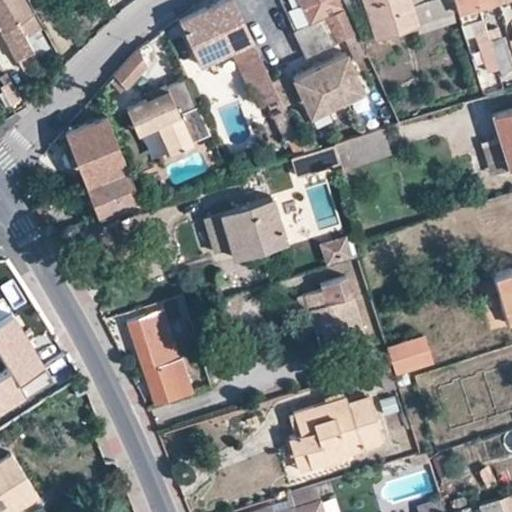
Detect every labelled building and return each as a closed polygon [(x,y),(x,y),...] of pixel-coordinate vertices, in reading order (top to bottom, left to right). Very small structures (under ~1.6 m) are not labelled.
[(37,24),(23,0),(0,0),(0,32),(13,56),(29,46),(21,32),(37,24)] [(250,37),(232,0),(214,0),(178,17),(197,61),(228,47),(250,37)] [(298,0),(309,22),(340,7),(337,0),(298,0)] [(340,0),(344,6),(359,39),(417,20),(411,3),(410,0),(340,0)] [(419,0),(411,3),(417,20),(455,8),(452,0),(419,0)] [(452,0),(455,8),(461,29),(470,26),(482,22),(476,2),(475,0),(452,0)] [(293,29),(304,54),(341,36),(352,58),(362,53),(340,7),(309,22),(293,29)] [(482,22),(470,26),(478,52),(490,48),(487,38),(482,22)] [(490,48),(499,73),(509,65),(499,34),(487,38),(490,48)] [(228,47),(254,104),(266,99),(259,82),(269,78),(269,77),(250,37),(228,47)] [(113,73),(123,85),(144,62),(137,45),(113,73)] [(361,87),(343,48),(289,74),(307,113),(361,87)] [(276,94),(280,102),(295,95),(284,71),(269,77),(269,78),(276,94)] [(259,82),(266,99),(276,94),(269,78),(259,82)] [(208,131),(185,79),(166,87),(144,97),(124,106),(135,129),(156,119),(171,152),(192,142),(190,139),(208,131)] [(144,97),(166,87),(163,80),(141,89),(144,97)] [(266,99),(271,111),(282,106),(280,102),(276,94),(266,99)] [(508,167),(492,112),(486,94),(481,95),(466,100),(488,172),(508,167)] [(511,105),(492,112),(508,167),(511,165),(511,105)] [(105,113),(64,128),(69,143),(63,145),(60,152),(63,160),(70,163),(76,161),(84,181),(126,166),(105,113)] [(377,125),(327,141),(336,168),(386,150),(377,125)] [(333,160),(327,141),(319,143),(284,155),(290,174),(333,160)] [(84,181),(96,213),(139,200),(126,166),(84,181)] [(32,200),(37,210),(51,205),(49,195),(32,200)] [(203,214),(213,249),(228,245),(231,255),(280,240),(267,196),(203,214)] [(316,243),(322,265),(349,256),(342,235),(316,243)] [(511,265),(492,272),(508,319),(511,318),(511,265)] [(329,284),(301,292),(305,306),(312,304),(319,325),(326,347),(364,336),(349,293),(334,298),(329,284)] [(0,360),(49,329),(25,289),(0,304),(0,360)] [(312,326),(319,325),(312,304),(305,306),(312,326)] [(127,319),(142,367),(175,356),(160,309),(127,319)] [(387,360),(391,372),(431,359),(421,331),(382,344),(387,360)] [(142,367),(149,392),(182,381),(175,356),(142,367)] [(374,364),(381,388),(394,384),(391,372),(387,360),(374,364)] [(182,381),(149,392),(152,401),(190,388),(187,380),(182,381)] [(379,437),(366,394),(344,400),(343,395),(291,412),(297,432),(288,436),(293,451),(302,449),(308,466),(345,455),(342,449),(379,437)] [(377,400),(384,423),(395,419),(389,396),(377,400)] [(9,449),(0,454),(0,511),(6,511),(37,493),(9,449)] [(308,466),(302,449),(293,451),(298,470),(308,466)] [(431,456),(439,476),(450,472),(442,451),(431,456)] [(244,511),(322,511),(313,483),(299,488),(302,501),(284,506),(282,500),(244,511)] [(499,511),(511,511),(511,489),(494,495),(499,511)] [(22,511),(41,501),(37,493),(6,511),(22,511)] [(448,500),(451,509),(458,507),(465,505),(462,495),(448,500)] [(499,511),(494,495),(475,501),(478,511),(499,511)]
